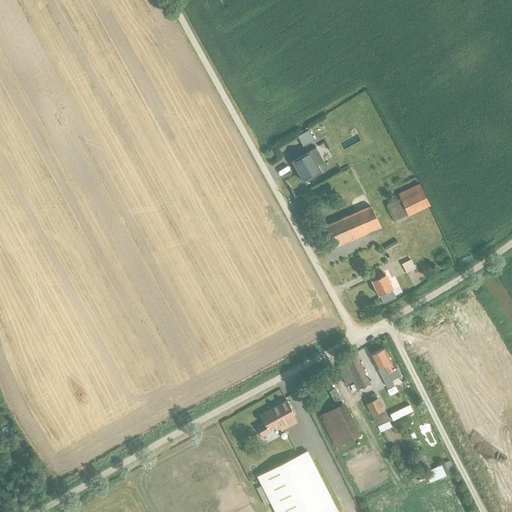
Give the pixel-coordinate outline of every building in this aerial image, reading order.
[(328,133),(319,138),(322,143),(331,138),(328,133)] [(316,147),(291,161),(303,182),(321,171),(318,165),(324,162),(316,147)] [(400,198),(387,204),(395,221),(430,205),(420,184),(398,193),(400,198)] [(371,207),(326,227),(335,246),(381,226),(371,207)] [(398,240),(384,247),(386,251),(400,244),(398,240)] [(411,259),(402,264),(407,273),(416,268),(411,259)] [(380,277),(371,281),(379,296),(383,304),(396,298),(392,290),(393,289),(386,274),(384,272),(379,274),(380,277)] [(384,349),(371,356),(379,371),(388,387),(394,384),(392,381),(402,376),(397,367),(395,369),(384,349)] [(347,362),(337,366),(346,385),(353,382),(357,391),(370,384),(357,355),(346,360),(347,362)] [(337,407),(320,416),(335,448),(361,435),(344,404),(343,404),(335,387),(329,391),(337,407)] [(375,392),(364,398),(367,404),(366,404),(372,416),(373,416),(378,427),(390,421),(384,409),(385,409),(379,398),(378,398),(375,392)] [(264,421),(256,425),(262,437),(271,432),(270,431),(276,427),(278,426),(281,431),(296,423),(292,415),(294,414),(287,401),(260,415),(264,421)] [(409,405),(389,414),(392,420),(412,410),(409,405)] [(423,449),(413,453),(415,458),(416,458),(422,471),(430,467),(425,455),(423,449)] [(261,484),(256,487),(265,504),(270,502),(274,511),(339,511),(307,450),(257,476),(261,484)] [(449,461),(425,472),(430,483),(454,471),(449,461)]
